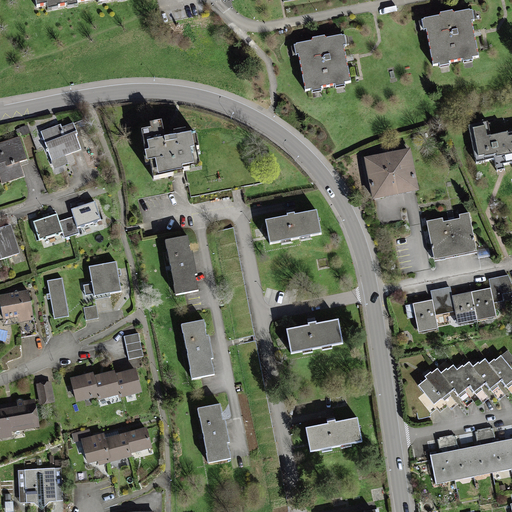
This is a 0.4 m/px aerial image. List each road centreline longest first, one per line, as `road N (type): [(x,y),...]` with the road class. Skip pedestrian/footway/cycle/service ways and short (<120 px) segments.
road 1 (residential): [(370,293),(332,190),(263,122),(214,101),(131,91),(0,113)]
road 2 (residential): [(259,319),(234,215),(189,212),(236,448)]
road 3 (residential): [(217,0),(238,19),(267,27),(408,0)]
road 4 (residential): [(300,511),(259,319)]
road 5 (residential): [(391,437),(370,293)]
road 6 (residential): [(370,293),(511,269)]
road 7 (residential): [(391,437),(511,413)]
